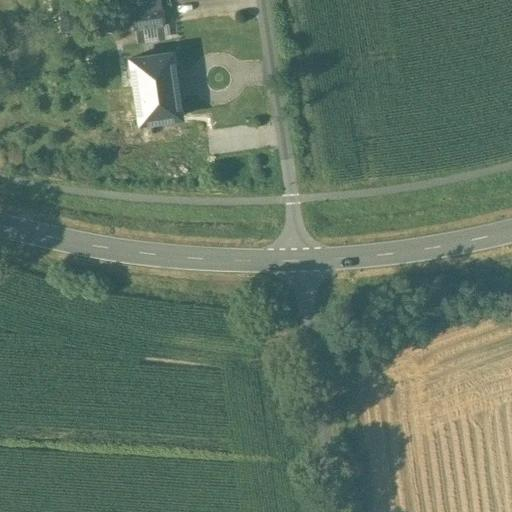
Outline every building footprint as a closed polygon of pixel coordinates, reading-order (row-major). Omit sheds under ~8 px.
[(158,0),(130,0),(129,0),(131,12),(160,8),(158,0)] [(160,8),(131,12),(133,30),(135,30),(163,26),(160,8)] [(77,29),(74,12),(57,15),(61,32),(77,29)] [(219,16),(183,21),(183,22),(185,36),(189,66),(229,60),(226,43),(223,43),(219,16)] [(183,22),(170,24),(172,38),(185,36),(183,22)] [(163,26),(135,30),(136,43),(169,38),(168,25),(163,26)] [(182,50),(136,55),(143,127),(189,122),(182,50)]
